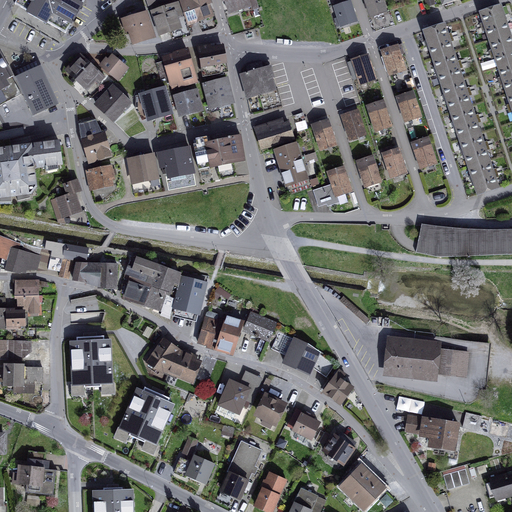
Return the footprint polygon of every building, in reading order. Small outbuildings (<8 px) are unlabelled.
[(82,6),(84,0),(16,0),(15,5),(16,5),(26,11),(28,12),(27,13),(65,33),(82,6)] [(180,28),(176,16),(184,14),(181,4),(178,5),(177,0),(170,2),(171,6),(166,8),(153,13),(160,35),(180,28)] [(208,4),(211,3),(210,0),(186,0),(180,2),(188,25),(213,17),(208,4)] [(221,0),(223,2),(225,1),(228,13),(251,6),(252,10),(258,8),(255,0),(221,0)] [(356,21),(350,3),(348,0),(341,0),(334,2),(336,7),(335,8),(338,18),(341,26),(356,21)] [(386,12),(381,0),(365,0),(371,17),(386,12)] [(484,23),(481,24),(482,28),(505,20),(500,6),(481,13),(484,23)] [(139,12),(140,15),(122,21),(126,33),(128,32),(129,32),(133,44),(154,37),(147,13),(143,14),(142,11),(141,12),(139,12)] [(484,31),(487,30),(490,40),(509,34),(505,20),(482,28),(484,31)] [(450,34),(447,35),(444,25),(424,31),(429,45),(452,38),(450,34)] [(493,50),(490,51),(491,55),(511,48),(511,42),(509,34),(490,40),(493,50)] [(452,38),(429,45),(434,59),(453,53),(450,43),(453,42),(452,38)] [(211,45),(198,48),(203,76),(227,72),(223,47),(212,49),(211,45)] [(399,53),(402,52),(400,46),(382,52),(384,57),(382,58),(385,68),(388,67),(389,70),(390,75),(405,70),(399,53)] [(493,59),(496,58),(499,67),(511,63),(511,48),(491,55),(493,59)] [(171,83),(172,89),(196,82),(187,50),(175,53),(175,55),(163,58),(164,62),(171,83)] [(453,53),(434,59),(438,72),(460,65),(459,61),(456,62),(453,53)] [(80,54),(66,70),(77,80),(91,64),(80,54)] [(0,56),(0,81),(11,76),(7,69),(0,56)] [(375,80),(367,56),(348,63),(353,79),(358,78),(361,84),(375,80)] [(106,60),(101,66),(112,75),(121,64),(112,57),(108,62),(106,60)] [(167,84),(171,83),(164,62),(157,64),(162,82),(166,81),(167,84)] [(246,66),(248,73),(241,75),(247,97),(275,90),(272,79),(274,78),(271,67),(263,69),(262,62),(246,66)] [(16,72),(18,78),(39,68),(37,63),(16,72)] [(502,77),(499,78),(500,82),(511,78),(511,63),(499,67),(502,77)] [(95,80),(99,84),(105,77),(91,64),(77,80),(87,89),(95,80)] [(121,64),(112,75),(118,80),(127,68),(121,64)] [(460,65),(438,72),(442,86),(462,80),(459,70),(462,69),(460,65)] [(17,78),(34,115),(57,104),(41,68),(39,68),(18,78),(17,78)] [(0,105),(0,106),(21,94),(11,76),(0,81),(0,105)] [(501,86),(505,85),(508,94),(511,93),(511,78),(500,82),(501,86)] [(220,110),(219,105),(233,101),(227,80),(204,86),(211,112),(220,110)] [(462,80),(442,86),(447,99),(469,92),(468,88),(465,89),(462,80)] [(114,121),(131,103),(113,86),(96,104),(114,121)] [(136,97),(136,110),(142,120),(149,117),(151,117),(152,119),(173,114),(166,88),(136,97)] [(203,109),(197,89),(173,96),(179,116),(203,109)] [(469,92),(447,99),(451,113),(471,107),(468,97),(471,96),(469,92)] [(420,117),(412,93),(398,98),(406,121),(420,117)] [(376,131),(390,126),(383,103),(368,107),(376,131)] [(471,107),(451,113),(456,127),(478,119),(477,115),(474,116),(471,107)] [(350,139),(365,135),(357,112),(343,116),(350,139)] [(283,142),(284,147),(295,144),(289,123),(284,125),(282,119),(255,128),(262,149),(283,142)] [(478,119),(456,127),(460,140),(480,134),(476,124),(480,123),(478,119)] [(89,164),(111,157),(109,148),(105,135),(104,136),(103,132),(101,133),(99,128),(95,121),(80,125),(82,137),(81,138),(89,164)] [(335,145),(328,121),(313,126),(321,149),(335,145)] [(480,134),(460,140),(465,154),(487,146),(486,142),(483,143),(480,134)] [(228,137),(228,139),(219,140),(222,153),(216,154),(218,166),(217,166),(220,180),(236,177),(233,162),(238,161),(237,158),(237,154),(244,153),(242,144),(240,136),(230,138),(230,137),(228,137)] [(216,154),(222,153),(219,140),(211,142),(210,137),(196,140),(197,145),(194,145),(194,146),(199,170),(217,166),(218,166),(216,154)] [(435,163),(428,140),(413,144),(421,168),(435,163)] [(34,168),(62,165),(59,142),(35,145),(35,149),(31,149),(31,145),(0,149),(0,204),(11,204),(10,197),(31,194),(36,187),(34,168)] [(295,145),(275,151),(279,161),(285,159),(286,162),(300,158),(295,145)] [(487,146),(465,154),(469,167),(489,161),(485,151),(488,150),(487,146)] [(161,167),(167,166),(169,177),(170,177),(185,174),(194,172),(189,148),(158,154),(161,167)] [(391,178),(406,173),(398,150),(384,155),(391,178)] [(133,172),(135,183),(151,180),(158,179),(153,155),(128,160),(131,172),(133,172)] [(287,186),(307,180),(300,158),(286,162),(285,159),(279,161),(287,186)] [(380,182),(372,158),(358,163),(366,186),(380,182)] [(489,161),(469,167),(474,181),(496,173),(495,169),(492,170),(489,161)] [(115,180),(112,166),(86,171),(90,190),(112,186),(111,181),(115,180)] [(338,202),(336,196),(351,191),(343,168),(329,173),(333,185),(314,191),(319,206),(327,204),(328,206),(338,202)] [(474,181),(478,195),(498,188),(494,178),(497,177),(496,173),(474,181)] [(171,182),(186,179),(185,174),(170,177),(171,182)] [(68,195),(51,200),(57,219),(63,217),(81,211),(74,193),(79,191),(76,182),(65,185),(68,195)] [(443,257),(511,254),(511,229),(493,230),(465,229),(422,225),(420,231),(465,230),(465,235),(511,232),(511,252),(443,255),(443,257)] [(443,255),(511,252),(511,232),(465,235),(465,230),(420,231),(417,247),(416,253),(434,257),(443,257),(443,255)] [(5,270),(20,273),(20,272),(23,260),(19,259),(21,253),(17,252),(19,246),(14,245),(14,243),(0,237),(0,257),(2,259),(8,261),(6,267),(5,270)] [(73,258),(85,260),(87,249),(47,241),(45,249),(53,251),(52,257),(64,259),(71,260),(73,260),(73,258)] [(39,253),(41,249),(25,244),(24,249),(39,253)] [(36,270),(47,271),(52,251),(42,249),(39,258),(36,270)] [(25,270),(36,270),(39,258),(21,253),(19,259),(23,260),(20,272),(25,273),(25,270)] [(130,280),(127,287),(139,291),(143,280),(152,284),(159,266),(132,257),(124,279),(130,280)] [(59,276),(67,278),(71,260),(64,259),(59,276)] [(116,287),(117,265),(101,264),(100,265),(99,286),(99,287),(116,287)] [(77,265),(74,281),(99,286),(100,265),(95,265),(91,265),(77,265)] [(177,274),(177,273),(159,266),(152,284),(157,285),(153,301),(153,309),(162,312),(161,314),(170,318),(174,300),(173,295),(176,296),(180,277),(181,275),(177,274)] [(193,318),(195,312),(199,313),(206,284),(180,277),(176,296),(173,313),(193,318)] [(153,301),(157,285),(152,284),(143,280),(139,291),(136,303),(153,309),(153,301)] [(18,298),(38,297),(38,281),(16,281),(17,298),(18,298)] [(125,294),(124,298),(136,303),(139,291),(127,287),(123,285),(121,293),(125,294)] [(215,291),(228,300),(231,295),(219,286),(215,291)] [(71,300),(72,305),(98,300),(97,295),(71,300)] [(30,313),(39,313),(38,297),(18,298),(18,306),(22,306),(23,310),(30,310),(30,313)] [(343,298),(340,301),(357,316),(360,312),(343,298)] [(256,337),(257,335),(269,341),(276,324),(259,317),(261,313),(251,308),(247,317),(250,318),(245,331),(255,335),(254,337),(256,337)] [(24,314),(15,314),(14,310),(6,310),(7,329),(11,329),(11,326),(25,326),(24,314)] [(172,316),(197,322),(199,313),(195,312),(193,318),(173,313),(172,316)] [(207,314),(198,343),(210,346),(215,332),(218,333),(222,322),(221,322),(217,321),(218,315),(209,312),(207,314)] [(369,321),(360,312),(357,316),(366,324),(369,321)] [(215,332),(210,346),(218,349),(232,353),(240,330),(243,322),(223,316),(221,322),(222,322),(218,333),(215,332)] [(312,368),(326,378),(335,365),(307,345),(279,333),(271,349),(287,356),(284,363),(309,374),(312,368)] [(104,341),(104,336),(77,338),(77,342),(71,343),(73,385),(84,385),(84,388),(101,387),(101,384),(112,383),(110,341),(104,341)] [(390,344),(437,349),(438,342),(391,337),(390,344)] [(162,373),(165,370),(169,371),(176,353),(179,350),(164,339),(147,362),(162,373)] [(0,356),(23,357),(31,351),(31,342),(0,341),(0,356)] [(390,344),(387,369),(435,374),(465,377),(468,352),(437,349),(390,344)] [(176,353),(169,371),(192,381),(199,363),(190,359),(192,355),(187,352),(185,357),(176,353)] [(199,363),(200,360),(196,359),(197,357),(192,355),(190,359),(199,363)] [(23,365),(23,357),(0,356),(0,367),(5,367),(5,365),(23,365)] [(22,386),(22,384),(29,384),(42,384),(43,368),(23,367),(23,365),(5,365),(5,367),(0,367),(0,372),(5,373),(4,385),(7,385),(9,387),(11,388),(13,385),(22,386)] [(387,376),(434,382),(435,374),(387,369),(387,376)] [(169,371),(165,370),(162,373),(177,379),(178,378),(191,383),(192,381),(169,371)] [(324,392),(340,404),(352,388),(344,382),(346,380),(343,378),(345,375),(339,371),(336,376),(324,392)] [(252,383),(258,386),(261,379),(246,372),(240,385),(242,386),(249,389),(252,383)] [(239,414),(245,400),(251,402),(258,386),(252,383),(249,389),(242,386),(240,385),(231,381),(230,380),(219,405),(239,414)] [(102,395),(115,394),(114,383),(112,383),(101,384),(101,387),(102,395)] [(13,385),(13,393),(29,394),(29,384),(22,384),(22,386),(13,385)] [(72,397),(84,396),(84,388),(84,385),(73,385),(71,385),(72,397)] [(145,443),(146,440),(156,444),(173,405),(168,403),(170,399),(145,387),(143,392),(138,389),(120,428),(130,433),(129,436),(145,443)] [(269,427),(271,428),(283,405),(275,401),(277,398),(271,395),(269,398),(267,397),(258,414),(264,417),(261,423),(263,424),(262,426),(268,429),(269,427)] [(294,416),(300,419),(303,412),(296,408),(287,427),(288,427),(294,416)] [(312,420),(314,417),(303,412),(300,419),(294,416),(288,427),(311,439),(319,424),(312,420)] [(467,413),(463,428),(478,431),(482,417),(467,413)] [(458,424),(408,416),(406,432),(432,436),(430,445),(454,449),(458,424)] [(478,431),(487,433),(490,419),(482,417),(478,431)] [(129,436),(130,433),(120,428),(118,427),(114,438),(126,443),(129,436)] [(224,427),(222,433),(232,436),(234,430),(224,427)] [(335,435),(323,451),(329,454),(334,458),(348,438),(341,433),(338,437),(335,435)] [(189,438),(183,453),(191,456),(198,441),(189,438)] [(353,448),(356,443),(348,438),(334,458),(339,462),(343,465),(355,449),(353,448)] [(142,450),(154,455),(158,445),(156,444),(146,440),(145,443),(142,450)] [(229,473),(222,489),(241,498),(243,494),(245,489),(249,491),(252,484),(248,482),(248,481),(253,469),(261,451),(241,442),(228,472),(229,473)] [(43,462),(44,454),(29,452),(27,467),(20,466),(19,474),(14,474),(13,483),(30,485),(29,492),(53,495),(55,470),(49,469),(39,468),(40,462),(43,462)] [(338,465),(339,462),(334,458),(329,454),(326,458),(330,462),(336,465),(338,465)] [(187,474),(206,482),(213,465),(194,457),(187,474)] [(341,486),(365,509),(385,488),(362,465),(358,469),(355,467),(346,476),(349,479),(341,486)] [(443,472),(444,475),(466,469),(465,466),(443,472)] [(448,490),(470,484),(466,469),(444,475),(448,490)] [(511,472),(490,478),(492,483),(488,484),(491,497),(495,496),(497,501),(511,496),(511,472)] [(271,511),(272,511),(279,497),(277,495),(279,492),(281,493),(287,481),(270,473),(266,482),(264,481),(261,487),(263,488),(255,505),(271,511)] [(133,511),(133,490),(123,491),(123,488),(103,488),(104,491),(94,492),(94,511),(133,511)] [(320,511),(326,500),(301,489),(290,511),(320,511)]
